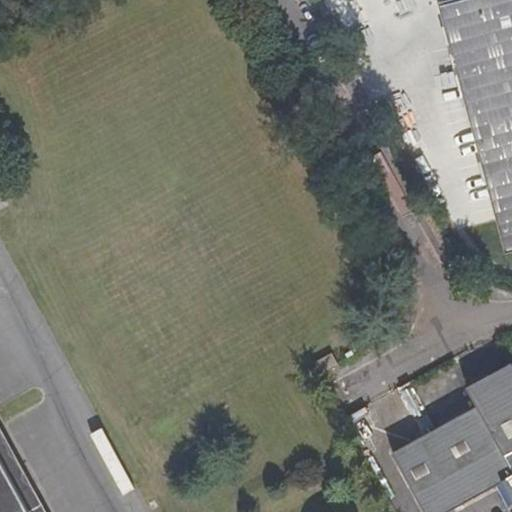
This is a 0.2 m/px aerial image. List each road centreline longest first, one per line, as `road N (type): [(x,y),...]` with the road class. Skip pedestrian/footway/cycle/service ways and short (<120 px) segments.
road 1 (residential): [(280,0),(466,320),(511,308)]
road 2 (unknown): [(357,384),(356,426),(370,471),(404,511)]
